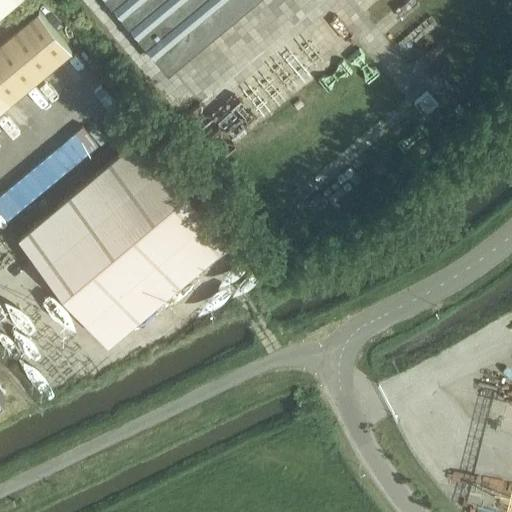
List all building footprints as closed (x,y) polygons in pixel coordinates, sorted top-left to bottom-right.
[(0,0),(0,10),(12,0),(0,0)] [(113,0),(168,65),(246,0),(113,0)] [(0,41),(0,108),(71,49),(38,10),(0,41)] [(73,49),(64,56),(75,70),(83,64),(73,49)] [(93,74),(94,90),(103,89),(104,104),(127,103),(126,89),(112,90),(111,73),(93,74)] [(19,234),(108,340),(230,237),(141,131),(19,234)]
